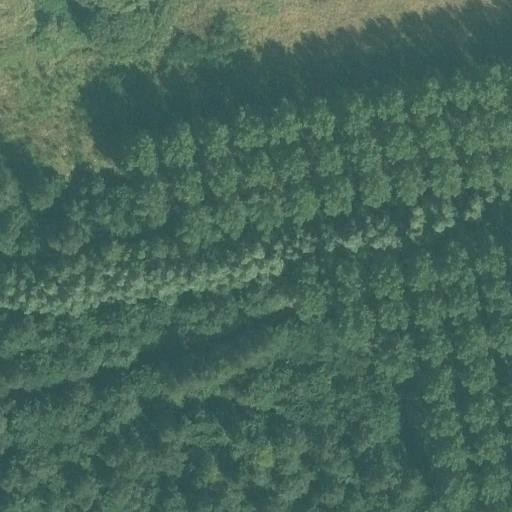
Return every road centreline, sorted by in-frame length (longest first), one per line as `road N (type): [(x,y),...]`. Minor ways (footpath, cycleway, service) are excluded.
road 1 (track): [(0,392),(329,303)]
road 2 (track): [(329,303),(353,315),(391,371),(457,511)]
